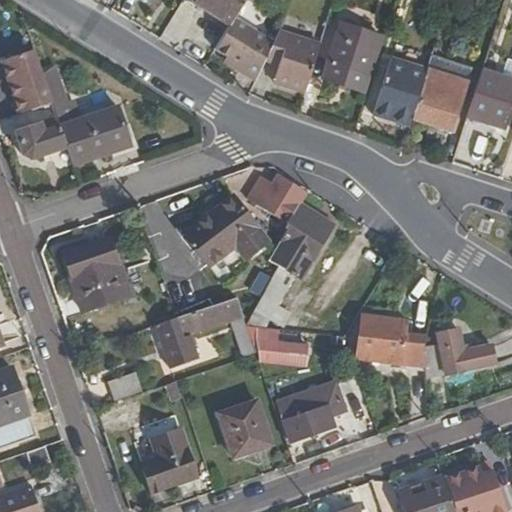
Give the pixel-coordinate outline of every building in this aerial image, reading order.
[(190,0),(232,26),(235,20),(247,0),(190,0)] [(232,26),(216,50),(230,59),(249,72),(246,76),(257,83),(270,56),(275,45),(235,20),(232,26)] [(342,24),(330,60),(371,73),(383,37),(342,24)] [(275,45),(270,56),(284,61),(291,37),(280,33),(275,45)] [(284,61),(276,85),(307,94),(323,47),(322,46),(291,37),(284,61)] [(10,104),(14,117),(54,103),(44,74),(32,38),(0,48),(0,57),(16,103),(10,104)] [(227,64),(246,76),(249,72),(230,59),(227,64)] [(410,127),(413,119),(421,91),(428,70),(392,59),(374,116),(410,127)] [(330,60),(324,80),(365,93),(371,73),(330,60)] [(421,91),(413,119),(451,131),(467,81),(428,69),(428,70),(421,91)] [(54,103),(56,110),(68,106),(56,70),(44,74),(54,103)] [(511,80),(481,71),(467,115),(503,127),(511,97),(511,80)] [(11,120),(23,155),(32,161),(67,149),(52,106),(11,120)] [(56,110),(62,126),(74,123),(68,106),(56,110)] [(62,126),(75,163),(132,145),(120,108),(74,123),(62,126)] [(251,202),(290,227),(304,206),(308,199),(280,181),(274,190),(263,183),(251,202)] [(183,236),(207,270),(238,249),(246,262),(269,246),(235,199),(183,236)] [(290,227),(286,233),(290,235),(276,256),(272,264),(282,269),(263,299),(276,308),(295,277),(306,260),(314,265),(338,228),(304,206),(290,227)] [(62,257),(82,313),(128,298),(108,242),(62,257)] [(272,264),(253,292),(263,299),(282,269),(272,264)] [(156,327),(172,371),(200,361),(190,334),(242,316),(237,298),(178,319),(156,327)] [(360,318),(357,357),(426,364),(426,348),(426,347),(428,338),(408,337),(410,323),(360,318)] [(440,345),(446,375),(495,365),(491,346),(461,352),(457,330),(438,333),(440,345)] [(238,336),(245,357),(256,354),(248,332),(238,336)] [(277,344),(275,361),(306,365),(308,348),(277,344)] [(426,348),(426,364),(427,379),(446,375),(440,345),(426,347),(426,348)] [(0,374),(0,430),(10,446),(34,438),(11,371),(0,374)] [(109,386),(116,405),(143,395),(137,375),(109,386)] [(279,403),(286,422),(293,443),(337,427),(333,417),(348,411),(339,382),(279,403)] [(349,386),(356,406),(369,402),(361,382),(349,386)] [(219,417),(234,459),(272,445),(258,403),(219,417)] [(356,415),(365,441),(380,435),(371,410),(356,415)] [(130,432),(141,466),(157,461),(150,441),(178,430),(174,417),(130,432)] [(157,461),(141,466),(151,495),(195,479),(178,430),(150,441),(157,461)] [(0,448),(9,445),(0,431),(0,448)] [(24,456),(30,471),(50,465),(45,449),(24,456)] [(491,463),(480,466),(483,475),(494,472),(491,463)] [(447,477),(458,509),(465,506),(491,498),(483,475),(480,466),(447,477)] [(506,511),(494,472),(483,475),(491,498),(465,506),(467,511),(506,511)] [(405,498),(409,511),(455,511),(444,477),(425,482),(428,491),(405,498)] [(39,511),(33,493),(0,503),(0,511),(39,511)]
